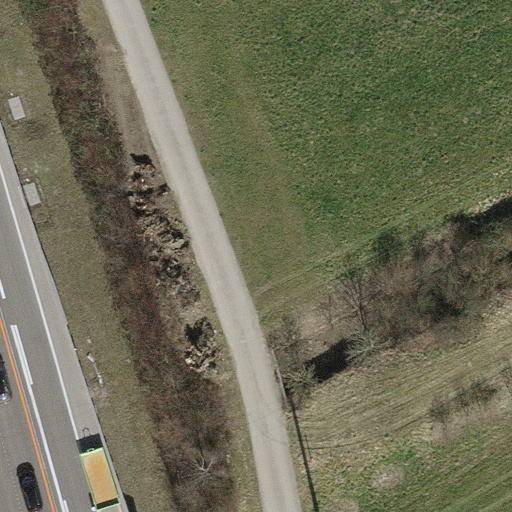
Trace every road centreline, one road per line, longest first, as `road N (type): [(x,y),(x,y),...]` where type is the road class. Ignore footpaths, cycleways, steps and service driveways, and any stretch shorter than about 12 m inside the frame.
road 1 (track): [(278,511),(202,246),(113,0)]
road 2 (motorway): [(36,511),(0,380)]
